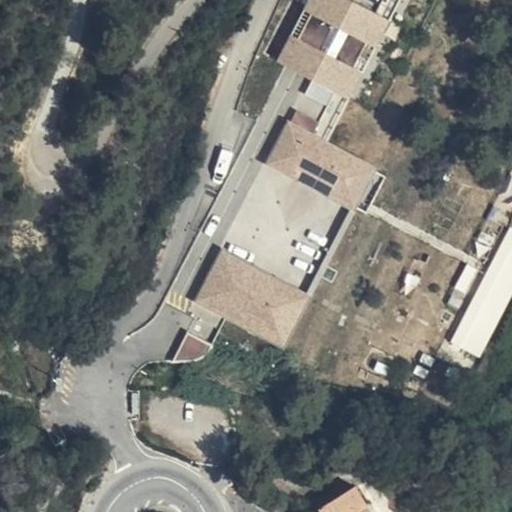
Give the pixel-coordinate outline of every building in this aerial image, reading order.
[(415,0),(368,0),(366,5),(357,0),(332,0),(297,68),(325,83),(282,166),(333,193),(286,283),(235,256),(211,302),(294,346),(365,209),(369,202),(384,172),(338,147),(415,0)] [(332,0),(323,0),(290,64),(297,68),(332,0)] [(398,179),(384,172),(369,202),(365,209),(379,217),(398,179)] [(511,252),(502,272),(511,277),(511,252)] [(511,317),(511,285),(498,278),(477,318),(504,332),(511,317)] [(224,347),(199,335),(184,364),(194,363),(201,363),(206,363),(210,361),(214,359),(218,356),(221,353),(224,347)] [(342,510),(337,511),(372,511),(371,508),(384,500),(373,480),(337,501),(342,510)] [(371,508),(372,511),(390,511),(384,500),(371,508)] [(337,501),(327,506),(329,511),(337,511),(342,510),(337,501)]
